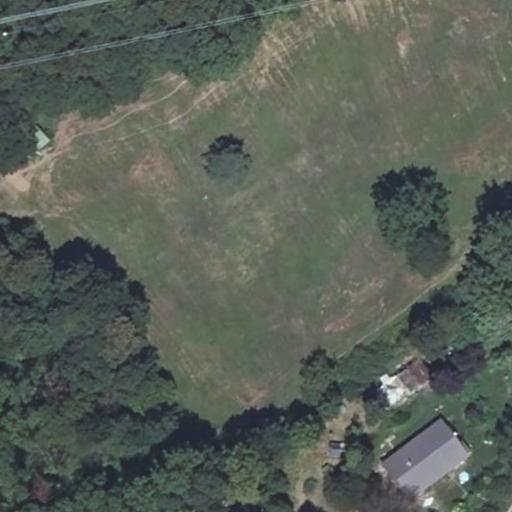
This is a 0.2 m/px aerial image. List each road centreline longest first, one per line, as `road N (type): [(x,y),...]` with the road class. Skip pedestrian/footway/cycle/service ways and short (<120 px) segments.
road 1 (unclassified): [(238,511),(111,376),(0,282)]
road 2 (track): [(0,77),(126,0)]
